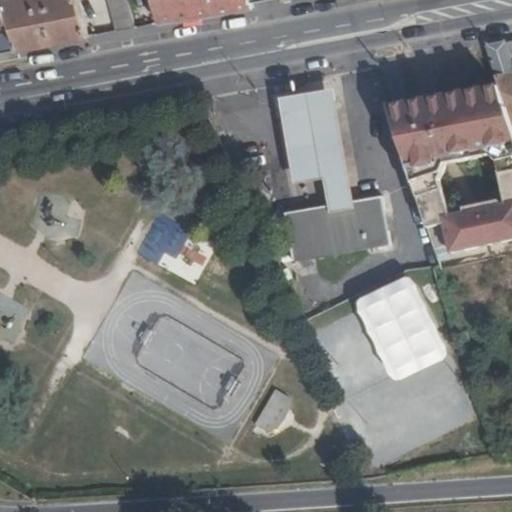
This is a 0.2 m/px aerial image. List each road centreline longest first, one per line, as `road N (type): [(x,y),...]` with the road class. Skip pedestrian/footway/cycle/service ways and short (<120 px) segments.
road 1 (secondary): [(0,108),(511,12)]
road 2 (secondary): [(396,9),(373,25),(0,95)]
road 3 (secondary): [(396,9),(0,82)]
road 4 (trunk): [(511,485),(118,511)]
